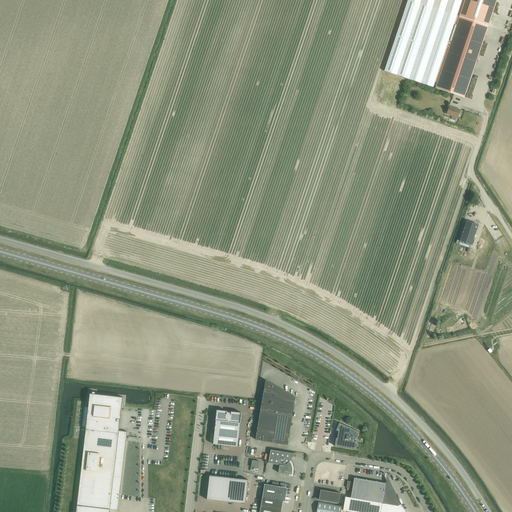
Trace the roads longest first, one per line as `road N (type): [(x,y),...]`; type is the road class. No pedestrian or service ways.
road 1 (unclassified): [(488,511),(423,425),(319,342),(244,308),(0,239)]
road 2 (primary): [(474,511),(402,420),(316,354),(243,321),(0,251)]
road 3 (track): [(259,348),(247,395),(72,374),(80,292)]
road 4 (track): [(42,511),(68,294),(0,270)]
road 5 (unclassified): [(428,511),(397,469),(317,455),(303,511)]
